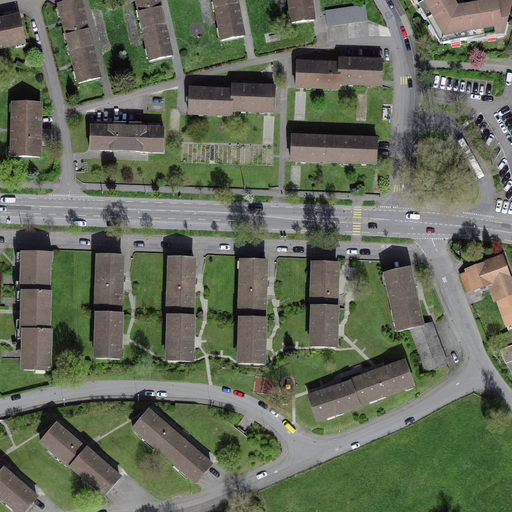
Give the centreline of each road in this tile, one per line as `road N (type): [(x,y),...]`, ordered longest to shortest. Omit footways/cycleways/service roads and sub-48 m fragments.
road 1 (residential): [(432,239),(421,249),(0,234)]
road 2 (residential): [(0,409),(69,393),(213,394),(247,405),(309,462)]
road 3 (secondary): [(399,220),(73,208)]
road 4 (residential): [(399,220),(407,61),(382,0)]
road 5 (residential): [(33,0),(73,208)]
road 6 (residential): [(485,371),(309,462)]
road 7 (residential): [(432,239),(485,371)]
road 8 (residential): [(309,462),(183,511)]
